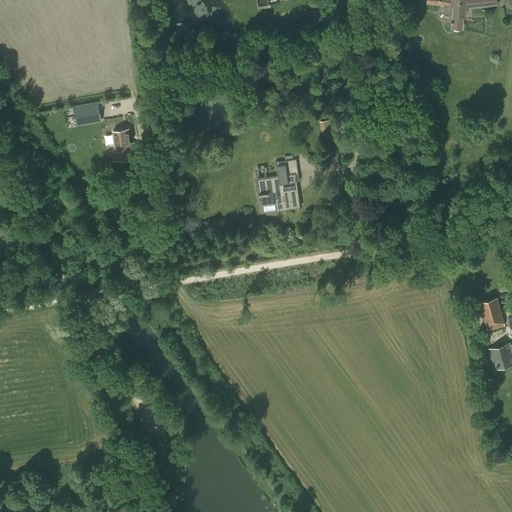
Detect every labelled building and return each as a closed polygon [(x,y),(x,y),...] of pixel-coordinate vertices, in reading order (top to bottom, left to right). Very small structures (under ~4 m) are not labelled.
[(451,28),(462,30),(465,9),(488,6),(487,2),(496,1),(496,0),(426,0),(426,3),(443,5),(442,10),(446,14),(453,15),(451,28)] [(74,108),(75,116),(87,114),(89,122),(101,120),(98,104),(74,108)] [(319,121),(322,138),(334,136),(331,119),(319,121)] [(111,145),(113,161),(136,158),(134,143),(130,144),(128,129),(113,131),(115,145),(111,145)] [(277,165),(278,176),(257,179),(258,189),(259,189),(261,206),(274,204),(275,210),(299,206),(297,191),(284,193),(282,183),(299,180),(298,173),(287,174),(286,164),(277,165)] [(480,303),(473,305),(475,314),(482,312),(487,331),(504,326),(496,297),(479,302),(480,303)] [(488,349),(493,369),(511,364),(511,343),(510,344),(510,342),(488,349)] [(163,495),(163,506),(166,506),(172,506),(172,495),(166,495),(163,495)]
